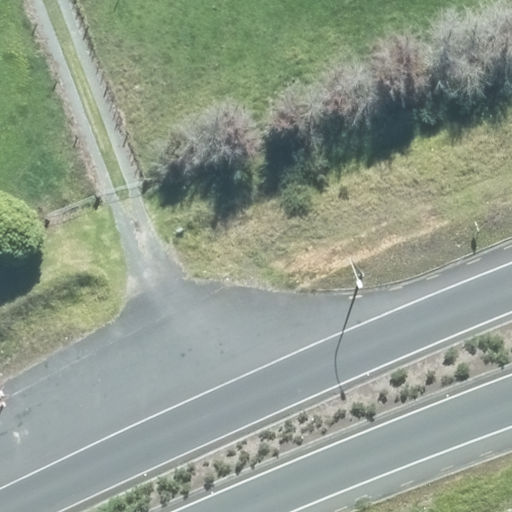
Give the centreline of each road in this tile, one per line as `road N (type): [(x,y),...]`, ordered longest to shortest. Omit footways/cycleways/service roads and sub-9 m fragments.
road 1 (secondary): [(4,511),(511,288)]
road 2 (secondary): [(511,402),(241,511)]
